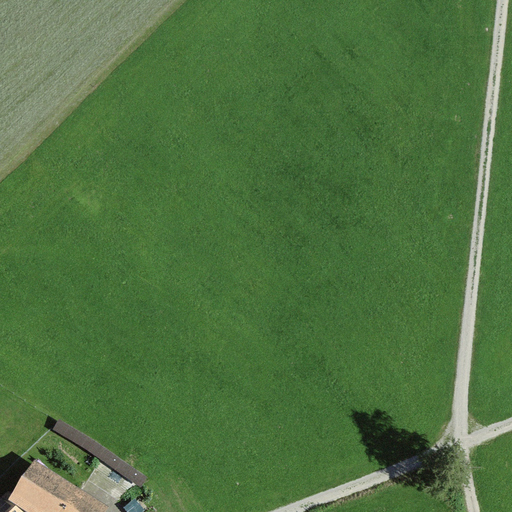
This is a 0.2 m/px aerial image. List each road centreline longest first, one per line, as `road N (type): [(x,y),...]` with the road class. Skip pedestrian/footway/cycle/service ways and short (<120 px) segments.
road 1 (track): [(504,0),(457,451)]
road 2 (unclassified): [(457,451),(302,511)]
